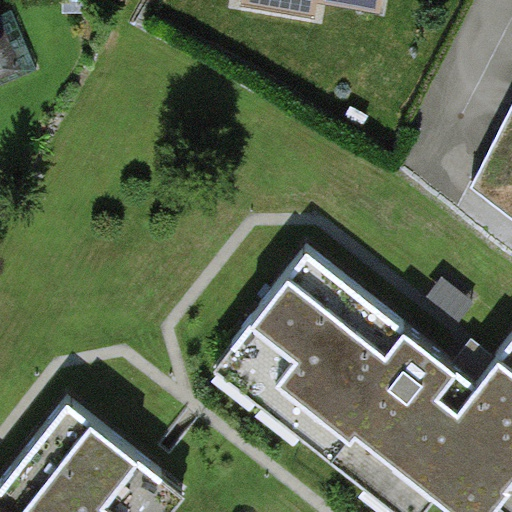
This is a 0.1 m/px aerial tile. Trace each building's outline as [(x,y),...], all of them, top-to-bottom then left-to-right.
[(16,0),(0,0),(0,75),(40,60),(16,0)] [(249,0),(249,5),(313,15),(315,0),(249,0)] [(511,103),(473,181),(511,212),(511,103)] [(511,511),(511,336),(480,377),(306,243),(210,368),(396,511),(423,511),(437,494),(460,511),(491,511),(498,503),(509,511),(511,511)] [(0,465),(0,511),(163,511),(189,479),(65,382),(0,465)]
